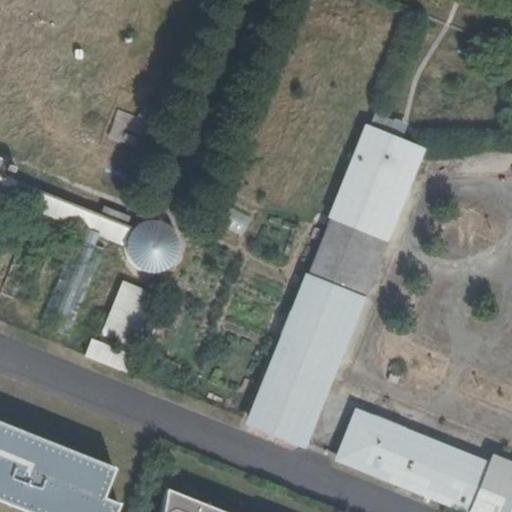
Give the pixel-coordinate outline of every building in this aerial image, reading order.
[(412,143),(368,125),(251,416),(293,434),(412,143)] [(0,190),(0,191),(0,198),(8,202),(11,195),(44,208),(42,216),(53,220),(56,213),(89,226),(86,234),(78,230),(47,307),(76,318),(107,243),(96,238),(99,230),(126,241),(134,224),(4,169),(5,163),(13,166),(16,161),(7,157),(8,155),(0,151),(0,190)] [(160,283),(129,269),(104,328),(136,341),(160,283)] [(132,350),(94,334),(86,351),(126,367),(132,350)] [(511,511),(511,470),(358,409),(341,452),(490,511),(511,511)] [(0,494),(43,511),(115,511),(121,498),(104,491),(115,463),(0,414),(0,494)] [(239,511),(170,484),(166,508),(174,511),(173,511),(239,511)]
